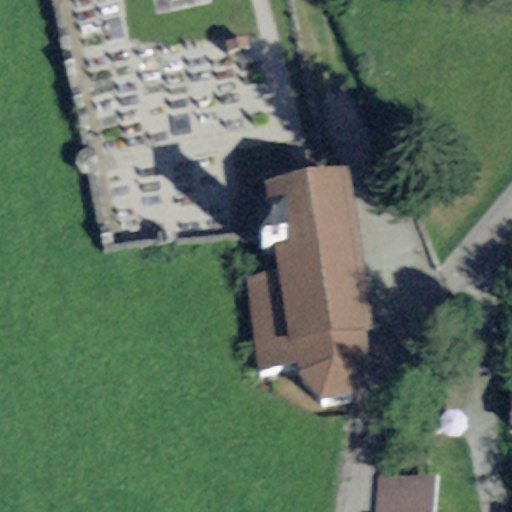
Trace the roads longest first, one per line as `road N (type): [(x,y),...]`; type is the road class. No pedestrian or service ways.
road 1 (residential): [(511,211),(424,311),(387,371),(355,511)]
road 2 (track): [(359,0),(424,311)]
